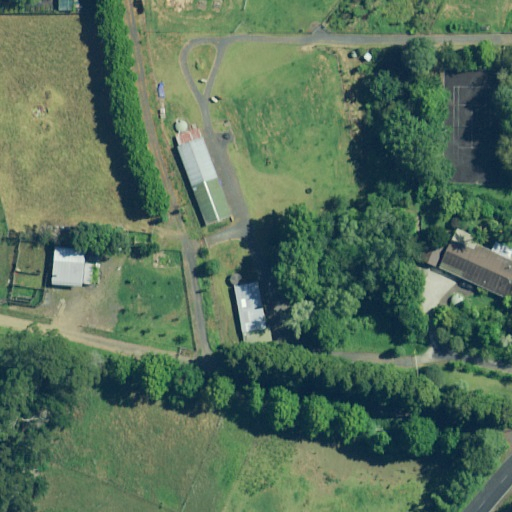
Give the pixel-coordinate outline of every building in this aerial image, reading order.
[(61,0),(61,12),(80,11),(79,0),(61,0)] [(236,216),(204,127),(177,137),(209,226),(236,216)] [(483,240),(460,229),(441,267),(511,301),(511,259),(481,245),(483,240)] [(89,249),(57,248),(55,285),(95,286),(96,264),(88,264),(89,249)] [(270,329),(262,282),(237,286),(247,346),(276,341),(274,328),(270,329)]
